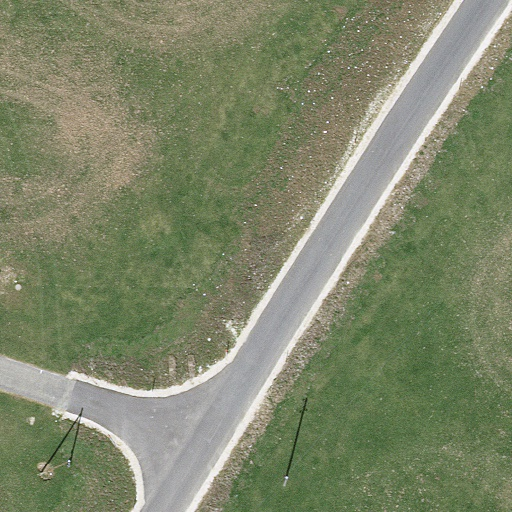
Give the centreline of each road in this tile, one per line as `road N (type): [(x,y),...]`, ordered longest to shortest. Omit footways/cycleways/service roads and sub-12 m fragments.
road 1 (unclassified): [(162,511),(487,0)]
road 2 (track): [(0,381),(199,451)]
